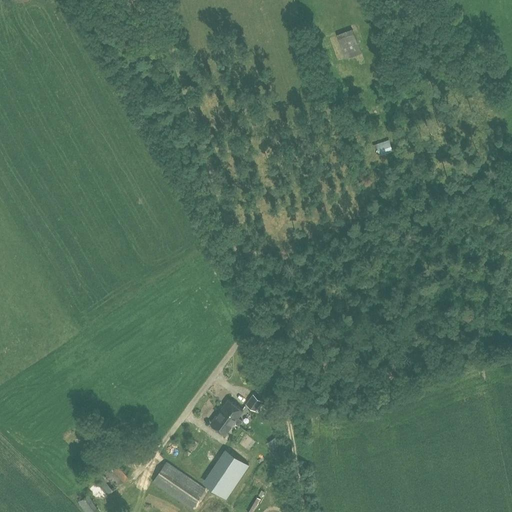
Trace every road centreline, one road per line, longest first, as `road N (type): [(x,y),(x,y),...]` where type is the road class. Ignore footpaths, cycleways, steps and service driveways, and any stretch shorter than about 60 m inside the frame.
road 1 (track): [(259,319),(155,0)]
road 2 (track): [(305,511),(259,319)]
